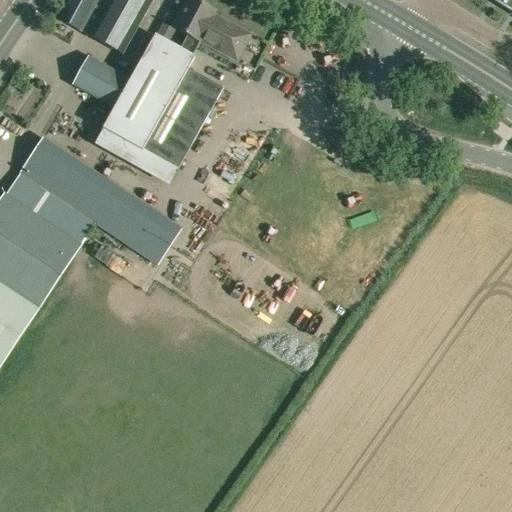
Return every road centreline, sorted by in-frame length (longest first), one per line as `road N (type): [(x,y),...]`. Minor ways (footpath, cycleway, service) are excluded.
road 1 (unclassified): [(511,167),(419,147),(392,133),(377,84),(406,28)]
road 2 (primary): [(511,92),(406,28)]
